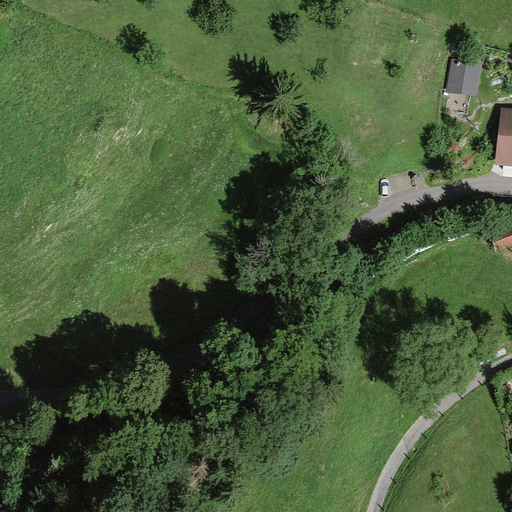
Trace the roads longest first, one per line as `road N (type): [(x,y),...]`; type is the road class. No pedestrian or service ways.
road 1 (track): [(0,400),(73,395),(144,374),(221,334),(366,220),(455,189),(511,185)]
road 2 (track): [(511,356),(389,454),(365,511)]
